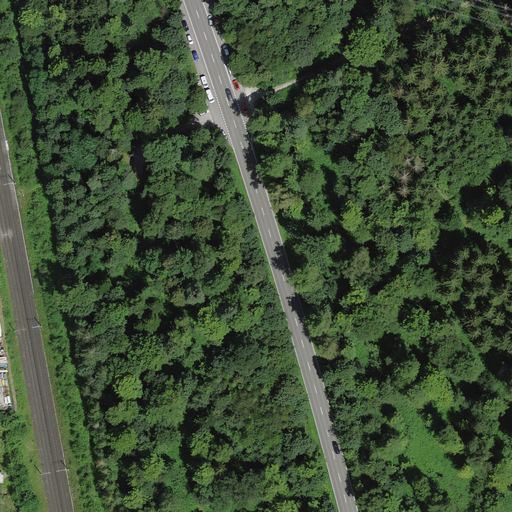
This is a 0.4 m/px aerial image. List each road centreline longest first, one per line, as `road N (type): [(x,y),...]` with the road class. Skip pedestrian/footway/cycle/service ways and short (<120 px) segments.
road 1 (track): [(345,0),(348,54),(228,101),(143,149),(133,187),(201,511)]
road 2 (secondary): [(191,0),(255,179),(348,511)]
road 3 (track): [(511,258),(468,224),(348,54),(475,0)]
